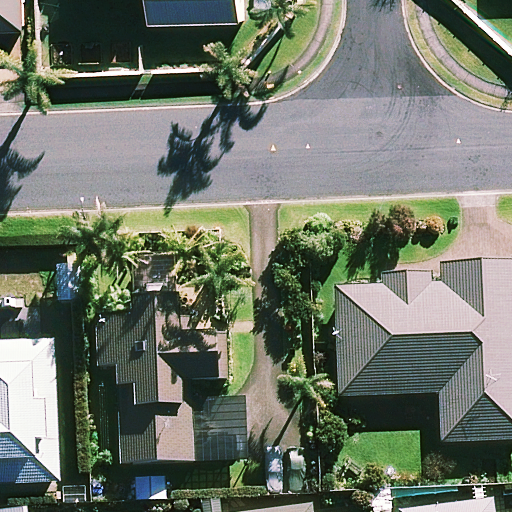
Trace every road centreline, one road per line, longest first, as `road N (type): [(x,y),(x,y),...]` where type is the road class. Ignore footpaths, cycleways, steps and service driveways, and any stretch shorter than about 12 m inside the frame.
road 1 (residential): [(384,147),(0,164)]
road 2 (residential): [(378,0),(384,147)]
road 3 (residential): [(511,143),(384,147)]
